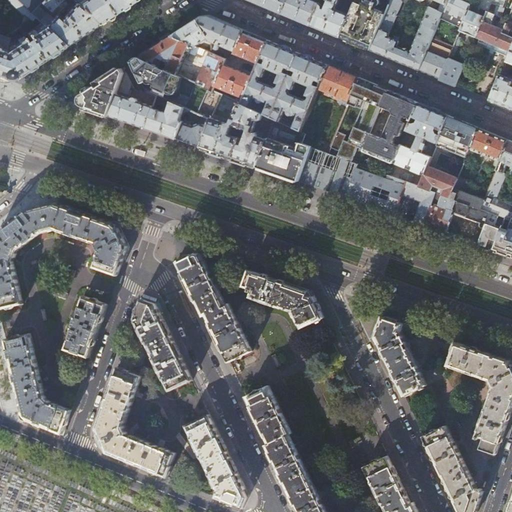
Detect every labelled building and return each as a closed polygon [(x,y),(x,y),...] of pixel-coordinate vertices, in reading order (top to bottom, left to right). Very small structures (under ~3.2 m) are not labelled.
[(31,13),(17,0),(8,0),(24,14),(25,13),(33,20),(31,22),(32,23),(34,21),(34,20),(36,18),(31,13)] [(17,0),(31,13),(39,6),(42,3),(44,0),(17,0)] [(51,12),(62,0),(44,0),(42,3),(51,12)] [(72,0),(77,4),(98,24),(110,16),(135,0),(72,0)] [(250,0),(255,2),(277,11),(283,13),(287,0),(250,0)] [(287,0),(283,13),(311,25),(320,4),(311,0),(310,0),(287,0)] [(328,0),(329,0),(325,10),(323,9),(323,7),(322,5),(320,4),(311,25),(325,31),(342,38),(352,11),(344,7),(342,9),(340,11),(336,9),(339,0),(328,0)] [(352,11),(342,38),(356,44),(371,50),(386,14),(377,11),(380,3),(380,1),(380,0),(379,0),(368,0),(366,6),(356,2),(352,11)] [(392,0),(386,14),(371,50),(394,60),(420,70),(433,38),(441,18),(448,0),(392,0)] [(448,0),(441,18),(461,28),(469,10),(471,5),(471,4),(461,0),(448,0)] [(474,0),(473,5),(480,9),(487,12),(495,16),(501,18),(507,1),(505,0),(474,0)] [(39,6),(31,13),(36,18),(44,25),(65,45),(90,29),(98,24),(77,4),(64,17),(59,13),(52,21),(46,15),(47,14),(39,6)] [(476,37),(487,12),(480,9),(478,14),(469,10),(461,28),(460,31),(476,37)] [(511,10),(506,25),(502,33),(511,36),(511,10)] [(492,24),(495,16),(487,12),(476,37),(511,51),(511,48),(511,36),(502,33),(506,25),(498,21),(496,27),(492,24)] [(203,16),(197,20),(209,39),(210,41),(221,45),(220,47),(222,48),(223,46),(237,52),(245,30),(226,22),(210,16),(203,16)] [(197,20),(172,36),(197,47),(203,43),(204,45),(206,43),(205,42),(209,39),(197,20)] [(39,62),(65,45),(44,25),(35,30),(34,29),(28,33),(32,40),(29,42),(24,36),(18,39),(19,41),(8,48),(11,38),(0,33),(0,77),(4,78),(17,77),(35,65),(39,62)] [(256,34),(245,30),(237,52),(236,54),(260,64),(263,57),(264,53),(270,40),(256,34)] [(160,39),(162,43),(172,36),(170,33),(160,39)] [(205,50),(197,47),(172,36),(162,43),(140,57),(161,66),(164,60),(170,63),(167,69),(177,74),(187,51),(196,55),(197,52),(203,55),(205,50)] [(454,46),(433,38),(420,70),(429,74),(440,79),(449,58),(454,46)] [(283,46),(270,40),(264,53),(270,55),(268,59),(263,57),(260,64),(256,74),(261,76),(264,77),(268,69),(281,74),(278,83),(280,84),(286,86),(300,53),(283,46)] [(211,52),(198,83),(209,88),(214,90),(216,85),(224,64),(226,59),(212,53),(211,52)] [(313,58),(300,53),(286,86),(291,89),(294,90),(298,81),(311,86),(308,96),(310,97),(315,99),(320,88),(322,82),(318,80),(320,76),(324,78),(330,65),(313,58)] [(161,66),(140,57),(132,63),(146,89),(172,100),(184,106),(198,112),(209,88),(198,83),(197,83),(190,96),(181,92),(177,91),(180,83),(183,84),(186,83),(188,79),(177,74),(167,69),(161,66)] [(465,65),(449,58),(440,79),(446,81),(456,85),(465,65)] [(509,61),(507,60),(491,100),(504,105),(511,108),(511,79),(503,76),(506,75),(510,65),(509,61)] [(254,77),(224,64),(216,85),(246,98),(254,77)] [(343,71),(330,65),(324,78),(322,82),(320,88),(329,92),(328,94),(342,100),(342,98),(350,101),(360,78),(343,71)] [(111,115),(126,72),(124,68),(101,83),(83,94),(85,107),(96,110),(111,115)] [(127,72),(126,72),(111,115),(126,121),(146,128),(153,107),(153,106),(139,101),(139,99),(137,98),(135,97),(134,98),(133,98),(132,99),(128,97),(131,89),(134,87),(127,72)] [(261,76),(256,74),(254,77),(246,98),(243,104),(251,107),(256,97),(259,98),(259,100),(260,102),(261,103),(263,103),(264,103),(266,101),(270,102),(265,113),(273,117),(286,86),(280,84),(279,87),(277,88),(261,81),(260,79),(261,76)] [(381,111),(390,90),(360,78),(350,101),(349,103),(366,110),(353,143),(345,139),(347,134),(338,131),(331,147),(339,150),(337,155),(354,161),(360,147),(366,149),(372,133),(381,111)] [(290,91),(291,89),(286,86),(273,117),(275,118),(281,121),(286,109),(289,111),(289,112),(289,114),(290,115),(291,116),(293,116),(294,116),(296,114),(300,115),(295,127),(302,130),(315,99),(310,97),(309,99),(306,100),(291,94),(290,91)] [(68,97),(78,92),(77,90),(75,87),(71,90),(66,93),(67,95),(68,97)] [(403,96),(390,90),(381,111),(385,112),(386,108),(393,110),(395,114),(394,114),(385,135),(386,136),(383,137),(372,133),(366,149),(365,150),(396,162),(402,146),(395,142),(398,134),(406,137),(409,130),(411,124),(404,121),(406,116),(411,118),(411,119),(413,120),(414,117),(420,103),(403,96)] [(243,104),(224,95),(217,108),(225,111),(226,108),(236,113),(232,120),(221,116),(219,119),(212,117),(211,118),(202,147),(211,150),(234,158),(243,134),(241,133),(245,121),(252,107),(251,107),(243,104)] [(184,106),(172,100),(168,113),(153,107),(146,128),(160,132),(178,139),(183,121),(183,120),(180,120),(180,117),(184,106)] [(433,108),(420,103),(414,117),(419,119),(418,122),(415,124),(412,122),(411,124),(409,130),(419,135),(430,139),(438,143),(442,135),(439,134),(438,130),(439,127),(444,129),(450,115),(448,115),(433,108)] [(265,113),(252,107),(245,121),(241,133),(243,134),(234,158),(238,160),(258,167),(271,132),(267,131),(266,134),(257,131),(256,133),(253,132),(258,121),(260,121),(263,120),(263,118),(274,122),(275,118),(273,117),(265,113)] [(202,147),(211,118),(204,115),(201,123),(199,122),(193,125),(183,121),(178,139),(188,142),(202,147)] [(480,128),(450,115),(444,129),(442,135),(438,143),(438,145),(446,148),(447,143),(453,146),(451,148),(459,151),(460,149),(470,153),(480,128)] [(295,127),(281,121),(275,118),(274,122),(271,132),(258,167),(278,173),(300,181),(312,146),(309,145),(305,143),(306,138),(308,133),(302,130),(295,127)] [(491,132),(480,128),(470,153),(469,155),(474,157),(476,151),(496,159),(494,165),(499,167),(510,140),(491,132)] [(427,140),(430,139),(419,135),(414,148),(403,144),(402,146),(396,162),(395,163),(425,176),(429,166),(433,156),(423,152),(427,140)] [(511,140),(510,140),(499,167),(484,203),(482,208),(491,212),(506,217),(511,219),(511,205),(511,208),(494,202),(505,174),(505,173),(509,164),(511,165),(511,166),(509,174),(510,176),(511,177),(511,140)] [(337,155),(312,146),(300,181),(308,184),(387,211),(410,219),(426,225),(437,192),(421,186),(416,184),(396,177),(354,161),(337,155)] [(459,179),(429,166),(425,176),(421,186),(437,192),(443,194),(446,195),(451,197),(455,188),(459,179)] [(397,173),(396,177),(416,184),(418,180),(397,173)] [(459,179),(455,188),(463,191),(466,182),(459,179)] [(462,194),(463,191),(455,188),(451,197),(446,195),(442,206),(439,205),(443,194),(437,192),(426,225),(448,232),(455,213),(482,223),(481,226),(479,226),(473,241),(480,243),(491,212),(482,208),(484,203),(462,194)] [(56,202),(27,210),(24,213),(15,220),(13,222),(4,228),(0,230),(0,309),(24,304),(14,261),(20,249),(41,233),(55,230),(96,243),(100,250),(94,267),(118,276),(124,260),(128,246),(118,224),(107,220),(70,207),(56,202)] [(505,221),(506,217),(491,212),(480,243),(486,246),(495,249),(502,228),(495,225),(498,218),(505,221)] [(511,219),(506,217),(505,221),(502,228),(495,249),(504,252),(511,254),(511,219)] [(217,336),(230,362),(253,351),(229,303),(227,304),(202,253),(198,252),(177,261),(183,273),(199,306),(204,316),(207,315),(217,336)] [(294,312),(302,329),(322,319),(325,317),(316,299),(312,291),(290,284),(259,273),(249,269),(243,286),(251,288),(250,291),(252,291),(250,297),(283,308),(294,312)] [(66,349),(90,357),(100,329),(109,304),(84,295),(66,349)] [(135,319),(170,390),(193,380),(184,361),(164,320),(156,303),(142,298),(137,312),(135,319)] [(376,336),(405,396),(428,385),(402,331),(405,323),(397,321),(382,316),(376,336)] [(44,426),(64,434),(70,415),(72,410),(53,402),(45,395),(34,348),(31,333),(6,339),(15,377),(21,403),(25,418),(44,426)] [(481,448),(497,454),(499,448),(511,410),(511,362),(511,360),(503,357),(468,345),(456,341),(448,365),(490,380),(493,387),(476,435),(477,435),(477,437),(480,438),(481,436),(484,438),(481,448)] [(153,471),(168,477),(173,465),(172,465),(177,453),(128,433),(126,426),(143,376),(130,372),(131,370),(129,370),(130,368),(121,365),(121,367),(119,366),(115,377),(103,412),(97,428),(108,452),(120,457),(153,471)] [(327,511),(290,434),(293,433),(269,385),(246,396),(258,420),(269,443),(266,445),(269,450),(286,485),(299,511),(327,511)] [(228,502),(243,508),(249,495),(243,481),(229,453),(217,428),(210,414),(209,414),(208,412),(199,416),(200,418),(187,425),(218,491),(216,497),(228,502)] [(461,511),(477,511),(482,496),(484,491),(483,490),(483,489),(480,488),(480,489),(478,488),(447,425),(424,436),(452,494),(461,511)] [(419,511),(414,501),(411,503),(401,481),(388,455),(366,467),(387,511),(419,511)]
